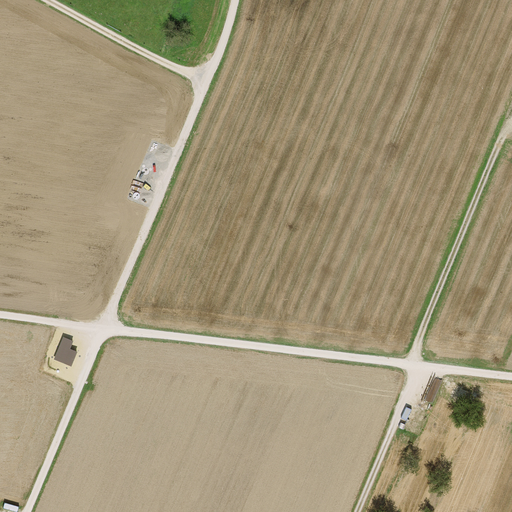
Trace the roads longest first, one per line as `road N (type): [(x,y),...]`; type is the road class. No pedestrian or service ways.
road 1 (track): [(234,0),(26,511)]
road 2 (track): [(511,374),(0,315)]
road 3 (track): [(409,363),(501,138)]
road 4 (track): [(54,0),(207,80)]
road 5 (track): [(415,364),(357,511)]
